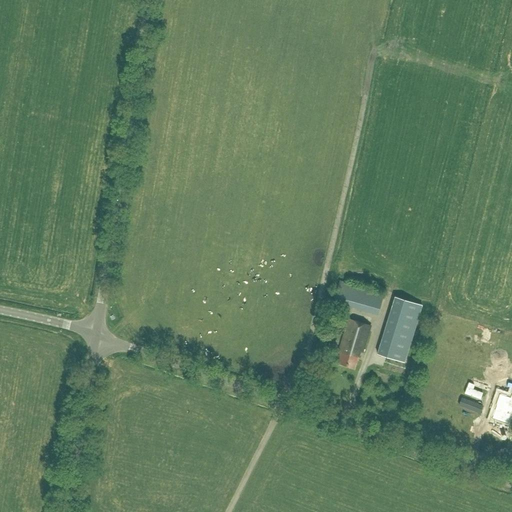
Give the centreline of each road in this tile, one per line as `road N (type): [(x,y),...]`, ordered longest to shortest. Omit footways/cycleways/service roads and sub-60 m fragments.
road 1 (tertiary): [(511,478),(96,336)]
road 2 (track): [(284,400),(303,354),(379,47)]
road 3 (tertiary): [(96,336),(151,0)]
road 4 (tertiary): [(65,511),(96,336)]
